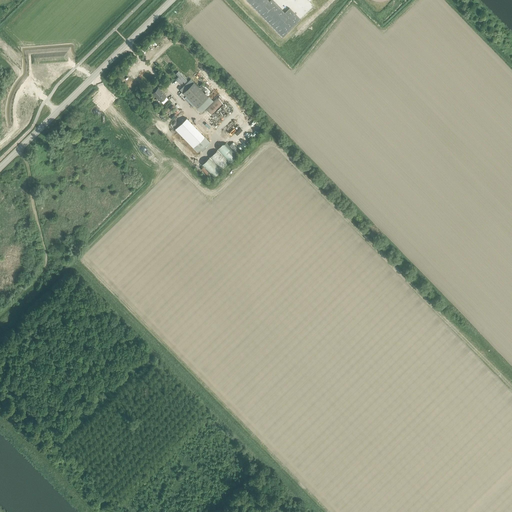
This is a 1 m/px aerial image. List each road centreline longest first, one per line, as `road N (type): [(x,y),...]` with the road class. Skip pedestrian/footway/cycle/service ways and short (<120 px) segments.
road 1 (tertiary): [(0,167),(173,0)]
road 2 (track): [(18,149),(28,167),(43,271),(0,312)]
road 3 (track): [(0,417),(91,511)]
